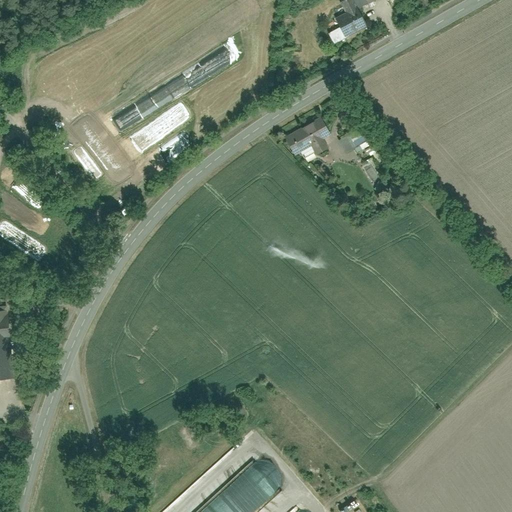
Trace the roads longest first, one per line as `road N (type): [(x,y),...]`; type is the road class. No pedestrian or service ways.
road 1 (secondary): [(121,257),(184,185),(232,146),(483,0)]
road 2 (secondary): [(20,511),(57,385),(121,257)]
road 3 (residential): [(121,257),(94,236),(0,112)]
road 4 (unknown): [(307,511),(246,450),(211,468),(166,511)]
